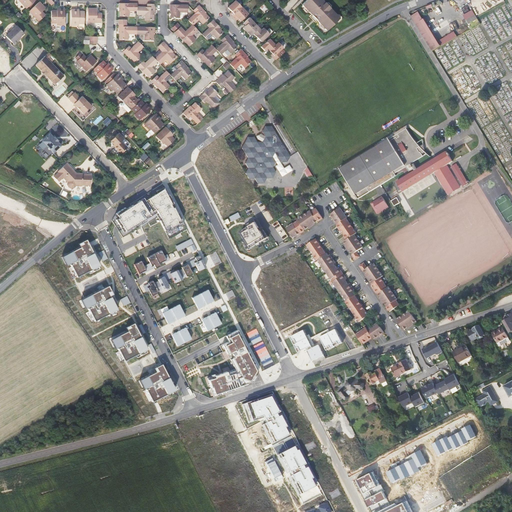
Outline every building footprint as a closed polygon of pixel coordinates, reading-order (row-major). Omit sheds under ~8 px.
[(17,0),(26,9),(34,0),(17,0)] [(325,2),(322,0),(306,0),(302,4),(312,15),(312,16),(312,17),(312,18),(313,18),(314,18),(315,17),(327,30),(340,18),(330,7),(330,5),(327,2),(325,2)] [(242,7),(235,1),(228,8),(230,10),(228,12),(232,16),(242,7)] [(44,7),(39,2),(28,11),(38,22),(45,16),(41,11),(44,7)] [(128,11),(136,11),(137,7),(136,4),(119,3),(119,7),(119,8),(119,16),(128,17),(128,11)] [(155,11),(155,8),(155,4),(147,4),(147,7),(137,7),(136,11),(136,14),(145,14),(144,20),(153,20),(154,12),(155,11)] [(187,12),(187,5),(170,4),(170,8),(169,8),(169,9),(171,9),(171,18),(180,18),(180,12),(187,12)] [(204,11),(201,8),(198,5),(193,10),(195,13),(188,20),(192,24),(193,25),(199,20),(203,24),(209,18),(203,11),(204,11)] [(248,14),(242,7),(232,16),(236,21),(238,19),(241,21),(248,14)] [(58,11),(51,11),(50,23),(56,23),(56,25),(64,25),(64,10),(58,9),(58,11)] [(87,9),(87,23),(101,23),(101,14),(95,14),(95,9),(87,9)] [(78,24),(83,24),(84,12),(77,11),(77,10),(70,10),(70,25),(78,26),(78,24)] [(433,52),(441,47),(423,17),(422,18),(417,10),(409,15),(433,52)] [(255,24),(249,17),(243,23),(245,25),(243,28),(246,32),(255,24)] [(469,27),(479,22),(476,18),(466,23),(469,27)] [(218,26),(215,22),(212,20),(211,21),(207,25),(209,27),(202,34),(207,40),(213,34),(217,39),(223,32),(218,26)] [(6,35),(16,25),(13,22),(3,32),(6,35)] [(119,40),(126,40),(128,40),(128,34),(136,34),(136,27),(126,27),(126,23),(118,23),(118,29),(118,31),(119,31),(119,40)] [(185,32),(183,29),(180,27),(176,30),(176,31),(175,32),(177,35),(180,37),(180,38),(182,40),(183,40),(187,43),(189,46),(196,40),(192,35),(198,30),(193,25),(192,24),(185,32)] [(261,30),(255,24),(246,32),(250,36),(253,33),(255,36),(261,30)] [(154,32),(154,27),(152,27),(149,27),(136,27),(136,34),(144,34),(144,40),(153,40),(153,32),(154,32)] [(24,35),(17,28),(6,38),(14,47),(19,43),(17,41),(24,35)] [(266,31),(263,28),(261,30),(255,36),(261,42),(270,34),(266,31)] [(232,40),(229,37),(226,34),(225,36),(221,40),(223,42),(216,49),(217,50),(221,55),(227,49),(231,53),(237,47),(231,41),(232,40)] [(261,47),(265,51),(267,48),(270,51),(275,45),(269,39),(261,47)] [(135,63),(140,58),(141,57),(137,52),(143,47),(138,41),(132,47),(130,49),(128,46),(124,50),(123,52),(125,54),(128,58),(129,57),(135,63)] [(274,56),(273,57),(276,60),(281,55),(279,52),(283,47),(278,42),(275,45),(270,51),(274,56)] [(170,51),(171,50),(165,44),(160,49),(162,52),(155,59),(157,62),(160,64),(166,59),(170,63),(176,57),(170,51)] [(211,56),(217,50),(216,49),(211,45),(204,52),(202,49),(198,53),(196,55),(199,57),(202,61),(203,60),(209,66),(215,60),(211,56)] [(246,55),(243,52),(241,49),(239,50),(235,54),(237,57),(230,64),(235,69),(241,64),(245,68),(252,62),(246,56),(246,55)] [(96,61),(90,55),(85,59),(82,55),(80,57),(78,54),(74,58),(86,71),(96,61)] [(152,56),(144,64),(142,61),(138,65),(137,66),(139,69),(142,72),(143,71),(149,78),(153,74),(156,72),(152,67),(157,62),(155,59),(152,56)] [(54,87),(65,78),(60,72),(53,72),(50,68),(53,65),(46,58),(36,67),(54,87)] [(107,66),(103,60),(94,69),(97,73),(96,74),(102,80),(113,69),(109,64),(107,66)] [(187,66),(184,63),(181,61),(180,62),(175,66),(178,68),(170,75),(171,76),(176,81),(181,75),(185,79),(192,73),(186,67),(187,66)] [(163,93),(165,91),(170,86),(166,82),(171,76),(170,75),(166,71),(158,78),(156,76),(155,77),(152,80),(151,81),(153,84),(156,87),(157,86),(163,93)] [(221,77),(218,79),(216,81),(221,87),(223,85),(230,93),(236,88),(230,82),(235,78),(228,71),(222,77),(221,77)] [(113,89),(117,93),(125,85),(120,80),(122,78),(118,74),(106,85),(112,90),(113,89)] [(132,109),(139,102),(132,94),(133,93),(128,87),(118,96),(123,102),(121,103),(120,103),(119,104),(119,105),(120,105),(121,106),(121,105),(126,111),(126,112),(127,113),(132,109)] [(205,92),(202,95),(199,97),(200,99),(204,103),(207,101),(214,108),(219,103),(214,97),(218,93),(212,87),(206,93),(205,92)] [(88,105),(82,99),(80,100),(75,95),(69,100),(83,116),(93,108),(90,104),(88,105)] [(146,106),(140,100),(139,102),(132,109),(135,112),(134,114),(140,119),(151,109),(147,104),(146,106)] [(190,116),(198,124),(203,119),(197,113),(202,109),(195,103),(189,108),(188,108),(185,111),(183,113),(187,119),(190,116)] [(151,129),(155,133),(163,125),(158,119),(160,118),(156,114),(144,124),(150,130),(151,129)] [(108,116),(102,122),(106,126),(112,120),(108,116)] [(286,162),(289,156),(270,126),(264,126),(261,132),(264,137),(261,142),(256,142),(252,137),(246,137),(241,148),(247,158),(244,163),(247,168),(245,173),(248,179),(253,178),(256,183),(263,183),(266,178),(272,177),(274,172),(271,167),(274,162),(271,157),(273,152),(279,162),(286,162)] [(171,133),(166,127),(156,137),(163,144),(164,143),(168,147),(175,140),(170,134),(171,133)] [(414,138),(408,129),(407,129),(407,128),(399,133),(401,136),(398,138),(398,136),(391,140),(390,138),(340,167),(358,197),(396,175),(395,173),(424,156),(421,152),(420,152),(418,148),(421,147),(414,138)] [(50,136),(43,144),(54,155),(61,148),(59,145),(55,140),(54,140),(50,136)] [(124,140),(119,136),(111,144),(116,149),(115,151),(121,157),(126,151),(120,144),(124,140)] [(397,181),(401,189),(438,168),(442,174),(440,176),(450,194),(452,193),(451,191),(455,188),(456,190),(460,188),(450,170),(448,171),(447,168),(445,168),(444,166),(447,165),(453,161),(450,156),(451,155),(450,153),(448,153),(447,152),(418,169),(415,170),(397,181)] [(52,156),(42,166),(47,171),(57,161),(52,156)] [(457,163),(451,166),(463,186),(469,183),(457,163)] [(310,172),(310,171),(307,166),(304,172),(307,177),(313,177),(310,172)] [(91,188),(91,177),(77,176),(75,177),(73,172),(72,173),(66,167),(57,176),(57,177),(54,181),(59,184),(63,181),(68,186),(68,188),(71,191),(77,189),(91,188)] [(437,171),(440,176),(442,174),(438,168),(401,189),(397,191),(399,193),(437,171)] [(125,208),(115,213),(112,220),(122,237),(139,226),(147,221),(148,223),(150,227),(160,221),(169,239),(175,236),(186,230),(169,195),(167,196),(163,188),(156,191),(157,193),(145,201),(143,198),(131,205),(125,208)] [(383,196),(373,201),(378,209),(382,206),(383,209),(388,206),(383,196)] [(392,200),(395,206),(400,202),(397,197),(392,200)] [(376,213),(383,209),(382,206),(378,209),(373,201),(371,203),(376,213)] [(343,212),(339,207),(330,213),(334,218),(343,212)] [(322,217),(315,208),(310,211),(317,221),(322,217)] [(317,221),(310,211),(310,210),(303,215),(311,225),(313,224),(312,223),(313,222),(313,223),(317,221)] [(238,212),(229,217),(231,222),(240,217),(238,212)] [(346,217),(343,212),(334,218),(337,223),(346,217)] [(311,225),(303,215),(297,219),(298,220),(304,229),(308,227),(307,226),(308,225),(309,227),(311,226),(311,225)] [(349,222),(346,217),(337,223),(336,224),(340,228),(349,222)] [(243,241),(249,250),(268,237),(263,229),(261,231),(259,228),(253,220),(245,225),(247,228),(240,232),(245,239),(243,241)] [(304,229),(298,220),(297,221),(293,223),(300,233),(304,229)] [(352,227),(349,222),(340,228),(343,234),(352,227)] [(300,234),(300,233),(293,223),(286,227),(293,237),(296,235),(297,236),(300,234)] [(356,232),(352,227),(343,234),(346,238),(354,233),(354,234),(356,232)] [(354,234),(354,233),(346,238),(343,241),(346,244),(347,244),(348,245),(346,246),(347,247),(358,240),(354,234)] [(190,238),(177,245),(180,250),(193,243),(190,238)] [(319,243),(316,238),(306,244),(310,249),(319,243)] [(70,264),(76,277),(99,265),(86,240),(81,242),(82,244),(79,245),(80,247),(64,255),(68,264),(70,264)] [(363,246),(358,240),(347,247),(348,249),(350,248),(351,249),(350,250),(352,253),(356,251),(363,246)] [(323,248),(319,243),(310,249),(313,254),(323,248)] [(326,253),(323,248),(313,254),(317,259),(326,253)] [(98,253),(103,261),(108,259),(103,250),(98,253)] [(154,254),(159,264),(162,262),(166,260),(164,256),(161,251),(154,254)] [(359,256),(356,251),(352,253),(351,254),(355,259),(359,256)] [(329,256),(327,252),(326,253),(317,259),(322,265),(333,258),(331,255),(329,256)] [(159,264),(154,254),(147,258),(150,263),(151,266),(153,264),(154,266),(155,267),(155,268),(160,266),(159,264)] [(205,267),(199,255),(195,258),(195,259),(196,260),(197,262),(194,263),(196,265),(198,271),(205,267)] [(336,265),(334,262),(335,261),(333,258),(322,265),(326,272),(336,265)] [(144,266),(141,261),(134,264),(139,274),(142,272),(146,270),(144,266)] [(366,275),(367,276),(378,269),(374,262),(367,267),(363,270),(366,273),(367,273),(368,274),(366,275)] [(186,277),(193,274),(190,268),(188,264),(183,267),(181,267),(182,269),(178,271),(181,278),(186,276),(186,277)] [(150,270),(147,265),(144,266),(146,270),(142,272),(142,274),(150,270)] [(338,269),(336,265),(326,272),(331,278),(332,278),(342,271),(340,268),(338,269)] [(378,269),(367,276),(368,278),(370,277),(371,278),(370,279),(372,282),(380,276),(383,275),(378,269)] [(166,273),(169,279),(172,277),(170,273),(174,271),(174,270),(166,273)] [(178,271),(177,270),(174,271),(170,273),(172,277),(174,283),(182,279),(181,278),(178,271)] [(344,273),(342,271),(332,278),(334,280),(344,273)] [(346,277),(344,273),(334,280),(332,281),(337,288),(347,281),(345,277),(346,277)] [(159,279),(158,280),(158,281),(154,283),(158,291),(162,289),(163,290),(169,286),(166,281),(164,276),(159,279)] [(384,281),(380,276),(372,282),(371,283),(375,288),(384,281)] [(149,290),(152,296),(158,292),(158,291),(154,283),(152,280),(148,283),(148,284),(149,285),(150,287),(148,288),(149,290)] [(349,284),(347,281),(337,288),(341,294),(353,286),(351,283),(349,284)] [(387,286),(384,281),(375,288),(379,293),(388,286),(387,286)] [(393,292),(389,285),(387,286),(388,286),(379,293),(381,296),(382,296),(383,297),(381,298),(382,299),(393,292)] [(110,291),(108,286),(83,298),(87,307),(94,321),(116,310),(109,295),(108,292),(110,291)] [(355,290),(353,286),(341,294),(346,301),(355,294),(355,295),(356,294),(353,290),(355,290)] [(398,298),(393,292),(382,299),(384,301),(385,300),(386,301),(385,302),(387,305),(397,299),(398,298)] [(358,299),(355,295),(355,294),(346,301),(349,306),(358,299)] [(126,296),(120,299),(123,306),(130,303),(126,296)] [(362,304),(358,299),(349,306),(352,311),(362,304)] [(397,299),(387,305),(391,310),(400,304),(397,299)] [(364,308),(362,304),(352,311),(355,314),(356,316),(365,309),(364,308)] [(369,314),(365,309),(356,316),(359,321),(369,314)] [(416,319),(409,309),(402,313),(410,324),(411,323),(410,322),(411,321),(412,322),(416,319)] [(410,324),(402,313),(396,317),(403,328),(407,325),(406,324),(407,324),(408,325),(410,324)] [(506,320),(503,321),(509,332),(511,331),(511,322),(511,313),(505,317),(506,320)] [(384,330),(376,320),(372,323),(379,334),(384,330)] [(116,347),(123,361),(146,349),(133,323),(128,326),(129,327),(125,329),(127,331),(112,339),(116,347)] [(379,334),(372,323),(367,327),(366,327),(372,335),(374,337),(379,334)] [(372,335),(366,327),(367,327),(365,324),(361,327),(360,328),(367,339),(372,335)] [(478,337),(484,334),(479,324),(475,327),(474,326),(474,325),(473,325),(472,326),(472,327),(471,328),(471,327),(470,327),(469,328),(468,328),(468,329),(469,330),(469,331),(468,331),(472,339),(478,336),(478,337)] [(362,342),(367,339),(360,328),(355,332),(362,342)] [(510,341),(503,328),(499,331),(499,330),(492,333),(499,347),(510,341)] [(442,351),(437,341),(430,345),(430,344),(422,348),(425,356),(429,354),(430,356),(435,353),(437,354),(442,351)] [(453,352),(458,361),(467,357),(468,359),(472,357),(465,345),(453,352)] [(396,375),(410,368),(405,359),(407,358),(406,356),(391,364),(396,375)] [(144,387),(151,402),(174,390),(161,364),(155,367),(157,371),(155,372),(141,379),(145,387),(144,387)] [(382,382),(387,379),(381,367),(376,370),(377,372),(373,373),(372,371),(367,374),(372,383),(377,380),(380,378),(382,382)] [(422,388),(429,402),(440,397),(438,395),(451,388),(453,393),(463,388),(456,374),(435,384),(434,382),(422,388)] [(341,390),(338,394),(346,401),(349,397),(344,393),(346,391),(347,391),(348,392),(350,392),(351,392),(353,391),(355,390),(356,389),(356,388),(361,387),(363,387),(363,386),(364,386),(364,385),(363,383),(363,382),(362,381),(360,381),(359,382),(358,381),(358,379),(358,378),(357,377),(356,377),(355,377),(351,379),(350,378),(349,378),(347,379),(345,380),(344,382),(343,384),(343,387),(344,389),(342,391),(341,390)] [(398,396),(403,406),(412,401),(407,391),(398,396)] [(485,400),(476,405),(480,412),(489,407),(491,411),(497,408),(489,394),(483,397),(485,400)]
